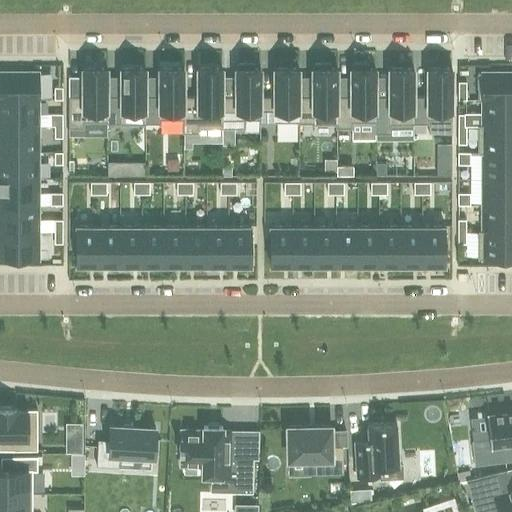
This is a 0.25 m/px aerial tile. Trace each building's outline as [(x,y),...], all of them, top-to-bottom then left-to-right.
[(222,123),(222,127),(234,127),(245,127),(245,119),(260,119),(260,96),(260,67),(254,67),(254,63),(238,63),(238,67),(236,67),(236,96),(222,96),(222,123)] [(299,121),(299,123),(312,123),(312,124),(337,124),(337,96),(337,67),(331,67),(331,63),(315,63),(315,67),(312,67),(312,96),(299,96),(299,121)] [(337,124),(337,127),(352,127),(352,121),(375,121),(375,96),(375,67),(369,67),(369,63),(353,63),(353,67),(351,67),(351,96),(337,96),(337,124)] [(69,96),(69,127),(84,127),(84,121),(107,121),(107,96),(107,67),(82,67),(82,96),(69,96)] [(107,121),(107,122),(121,122),(121,124),(145,124),(145,122),(145,96),(145,67),(121,67),(121,96),(107,96),(107,121)] [(145,96),(145,122),(160,122),(161,119),(184,119),(184,96),(184,67),(159,67),(159,96),(145,96)] [(184,119),(184,132),(199,132),(199,123),(222,123),(222,96),(222,67),(197,67),(197,96),(184,96),(184,119)] [(260,119),(260,123),(276,123),(275,121),(299,121),(299,96),(299,67),(274,67),(274,96),(260,96),(260,119)] [(375,121),(375,132),(390,132),(390,124),(414,123),(414,122),(414,96),(414,67),(389,67),(389,96),(375,96),(375,121)] [(414,96),(414,122),(429,123),(429,132),(452,132),(452,102),(452,67),(427,67),(427,96),(414,96)] [(0,71),(0,98),(38,99),(38,71),(0,71)] [(511,71),(477,72),(478,100),(480,100),(480,99),(511,98),(511,71)] [(458,81),(458,99),(466,99),(466,81),(458,81)] [(0,98),(0,125),(38,125),(38,99),(0,98)] [(480,124),(480,125),(511,125),(511,98),(480,99),(480,100),(480,124)] [(458,113),(458,128),(466,128),(466,119),(466,113),(458,113)] [(478,124),(478,152),(481,152),(511,151),(511,125),(480,125),(480,124),(478,124)] [(0,125),(0,151),(38,152),(38,125),(0,125)] [(234,143),(234,127),(222,127),(222,143),(234,143)] [(0,151),(0,177),(38,178),(38,152),(0,151)] [(481,152),(481,178),(511,177),(511,151),(481,152)] [(177,169),(177,159),(168,159),(168,169),(177,169)] [(107,162),(107,175),(145,175),(145,162),(107,162)] [(337,165),(337,175),(353,175),(353,165),(337,165)] [(231,175),(231,166),(222,166),(222,175),(231,175)] [(0,177),(0,204),(38,204),(38,178),(0,177)] [(511,177),(481,178),(481,204),(511,204),(511,177)] [(90,181),(90,193),(99,194),(99,181),(90,181)] [(99,181),(99,194),(107,194),(107,181),(99,181)] [(134,181),(134,194),(142,194),(142,181),(134,181)] [(142,181),(142,194),(150,194),(150,181),(142,181)] [(177,181),(177,194),(185,194),(185,181),(177,181)] [(185,181),(185,194),(193,194),(193,181),(185,181)] [(220,181),(220,194),(228,194),(228,181),(220,181)] [(228,181),(228,194),(236,194),(236,181),(228,181)] [(292,182),(292,194),(301,194),(301,181),(292,182)] [(327,181),(328,194),(336,194),(336,181),(327,181)] [(336,181),(336,194),(344,194),(344,182),(336,181)] [(414,181),(414,194),(422,194),(422,181),(414,181)] [(422,181),(422,194),(430,194),(430,181),(422,181)] [(284,182),(284,194),(292,194),(292,182),(284,182)] [(51,192),(51,204),(63,204),(62,192),(51,192)] [(0,204),(0,230),(38,231),(38,204),(0,204)] [(481,230),(481,231),(511,230),(511,204),(481,204),(481,230)] [(54,219),(55,231),(62,231),(63,219),(54,219)] [(76,225),(76,263),(99,263),(99,225),(76,225)] [(99,225),(99,263),(120,263),(120,225),(99,225)] [(120,225),(120,263),(142,263),(142,225),(120,225)] [(142,225),(142,263),(163,263),(163,225),(142,225)] [(163,225),(163,263),(185,263),(185,225),(163,225)] [(185,225),(185,263),(207,263),(207,225),(185,225)] [(207,225),(207,263),(228,263),(228,225),(207,225)] [(228,225),(228,263),(251,263),(251,225),(228,225)] [(270,225),(270,263),(292,263),(292,225),(270,225)] [(292,225),(292,263),(314,263),(314,225),(292,225)] [(314,225),(314,263),(336,263),(336,225),(314,225)] [(336,225),(336,263),(357,263),(357,225),(336,225)] [(357,225),(357,263),(379,263),(379,225),(357,225)] [(379,225),(379,263),(400,263),(401,225),(379,225)] [(401,225),(400,263),(422,263),(422,225),(401,225)] [(422,225),(422,263),(445,263),(445,225),(422,225)] [(0,230),(0,258),(38,258),(38,231),(0,230)] [(478,230),(478,258),(511,258),(511,230),(481,231),(481,230),(478,230)] [(0,437),(12,437),(12,450),(37,450),(37,409),(17,409),(17,406),(0,406),(0,437)] [(511,410),(486,413),(489,437),(471,439),(474,464),(511,459),(511,410)] [(398,464),(396,421),(368,423),(369,457),(355,458),(356,476),(380,475),(379,465),(398,464)] [(330,425),(288,426),(288,458),(310,458),(310,474),(343,473),(343,445),(331,445),(330,425)] [(211,491),(252,492),(252,458),(230,457),(231,431),(223,430),(223,426),(204,426),(203,430),(181,429),(181,445),(179,445),(179,449),(181,449),(181,464),(203,465),(202,474),(212,475),(211,491)] [(105,455),(106,501),(131,501),(131,483),(157,483),(157,437),(124,431),(124,455),(105,455)] [(82,452),(82,441),(66,441),(66,452),(82,452)] [(0,493),(33,494),(33,470),(38,470),(37,455),(11,455),(11,469),(0,468),(0,493)] [(511,511),(511,489),(511,490),(506,469),(466,479),(472,504),(496,498),(500,511),(499,511),(511,511)] [(370,498),(370,489),(355,490),(356,501),(370,498)] [(0,493),(0,511),(32,511),(33,494),(0,493)] [(457,511),(453,498),(424,508),(425,511),(457,511)]
